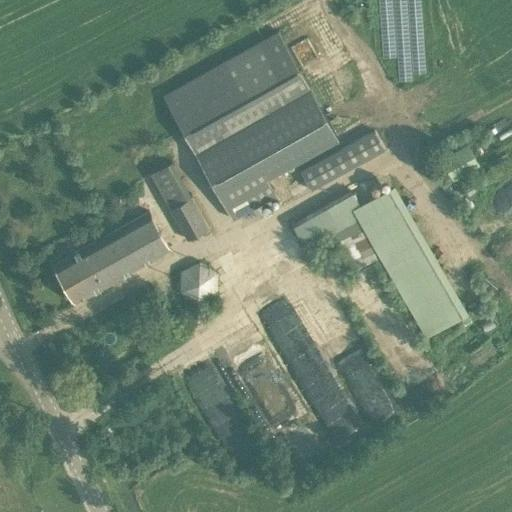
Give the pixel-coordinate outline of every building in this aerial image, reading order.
[(338,134),(310,84),(279,29),(162,95),(233,219),(277,193),(267,174),(338,134)] [(374,129),(300,170),(311,189),(385,149),(374,129)] [(454,177),(482,164),(472,142),(444,156),(454,177)] [(208,228),(187,190),(170,161),(151,172),(189,239),(208,228)] [(359,206),(354,209),(426,337),(467,313),(395,186),(379,195),(371,181),(351,192),(359,206)] [(77,304),(172,251),(150,213),(56,265),(77,304)] [(183,271),(182,291),(199,301),(216,292),(217,272),(200,262),(183,271)] [(419,344),(394,359),(411,388),(437,373),(419,344)] [(240,422),(224,427),(232,451),(247,446),(240,422)]
